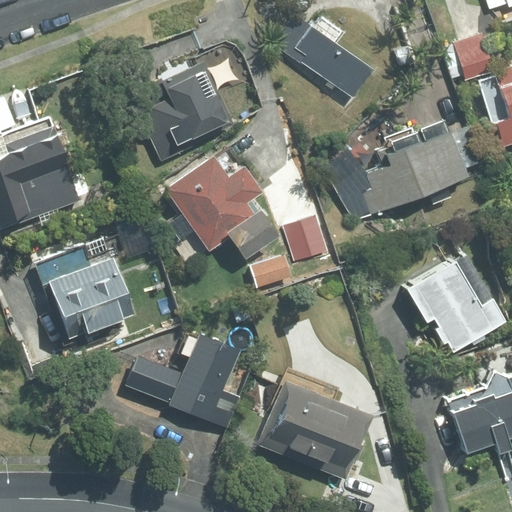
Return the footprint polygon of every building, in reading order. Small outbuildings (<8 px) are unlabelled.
[(312,26),(290,55),(350,101),(372,72),(312,26)] [(494,68),(481,30),(453,40),(454,42),(441,46),(452,76),(463,73),(465,78),(494,68)] [(407,44),(392,49),(397,65),(412,60),(407,44)] [(149,137),(159,162),(193,147),(191,144),(234,126),(207,62),(188,70),(185,63),(119,91),(140,141),(149,137)] [(511,64),(494,70),(509,116),(498,120),(506,145),(511,143),(511,64)] [(471,175),(454,128),(428,138),(425,132),(378,149),(383,164),(365,171),(370,185),(358,190),(366,211),(471,175)] [(0,151),(0,218),(9,216),(10,219),(75,196),(52,133),(0,151)] [(228,174),(214,153),(162,188),(206,251),(229,235),(245,259),(281,234),(262,206),(254,211),(247,202),(262,191),(244,163),(228,174)] [(113,255),(47,279),(68,338),(134,314),(113,255)] [(450,256),(401,285),(421,318),(426,314),(445,347),(498,316),(485,296),(476,301),(450,256)] [(244,290),(268,282),(263,268),(239,276),(244,290)] [(247,303),(233,307),(237,321),(252,317),(247,303)] [(200,329),(183,371),(138,352),(126,384),(210,418),(239,345),(200,329)] [(511,370),(501,374),(505,388),(444,408),(458,450),(511,433),(511,370)] [(255,442),(344,477),(370,412),(281,375),(255,442)]
